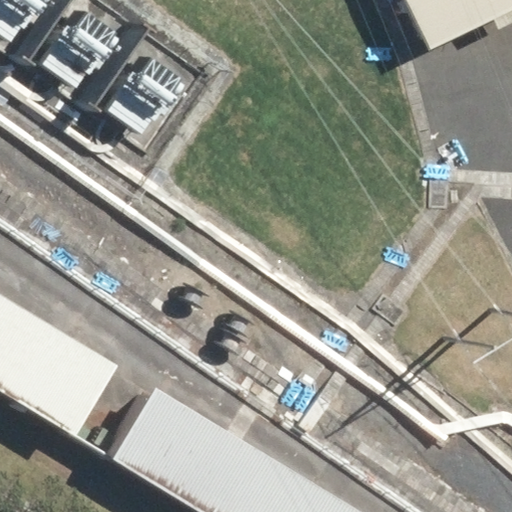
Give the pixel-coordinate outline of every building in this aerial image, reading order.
[(0,0),(0,41),(2,43),(30,0),(0,0)] [(511,0),(388,0),(412,50),(511,3),(511,0)] [(71,93),(101,47),(61,21),(31,66),(71,93)] [(133,137),(163,92),(123,66),(93,111),(133,137)] [(0,303),(0,393),(61,432),(102,367),(0,303)] [(349,511),(146,389),(105,457),(196,511),(349,511)]
